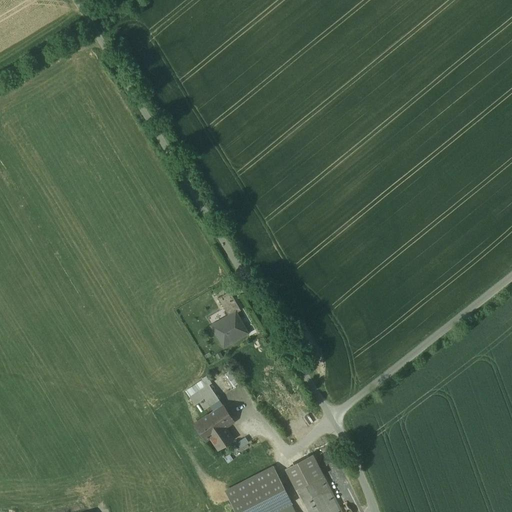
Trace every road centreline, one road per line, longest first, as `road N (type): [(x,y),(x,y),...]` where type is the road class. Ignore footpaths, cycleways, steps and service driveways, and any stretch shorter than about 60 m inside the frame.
road 1 (unclassified): [(332,418),(77,0)]
road 2 (residential): [(511,277),(332,418)]
